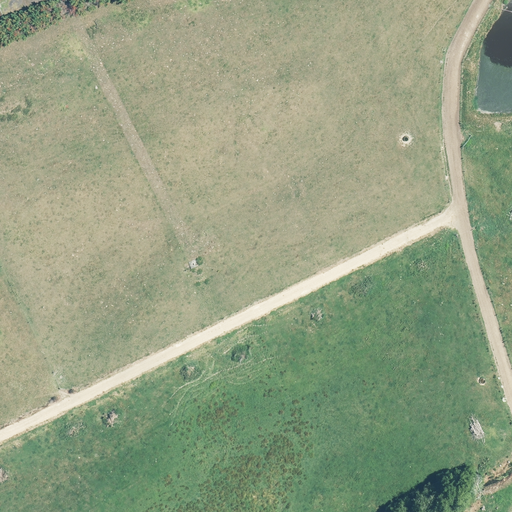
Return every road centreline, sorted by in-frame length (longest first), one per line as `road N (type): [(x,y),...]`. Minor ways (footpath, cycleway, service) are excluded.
road 1 (track): [(0,437),(463,211)]
road 2 (track): [(511,375),(466,243),(450,73),(474,0)]
